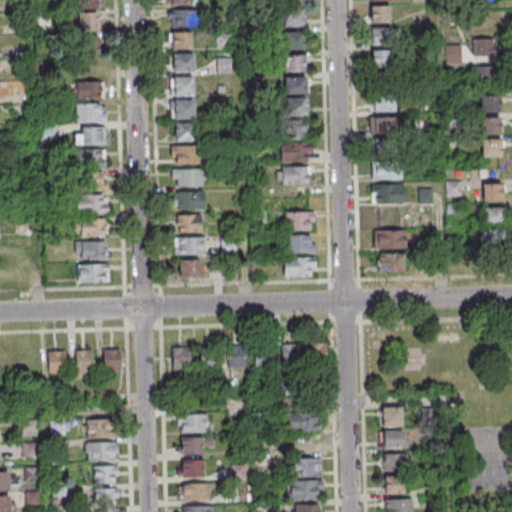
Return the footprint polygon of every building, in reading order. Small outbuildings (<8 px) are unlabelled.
[(96,0),(76,0),(76,9),(97,9),(96,0)] [(391,22),(391,5),(369,5),(369,22),(391,22)] [(304,7),(282,7),(282,26),(303,27),(304,7)] [(169,9),(169,26),(190,26),(190,9),(169,9)] [(97,31),(97,11),(77,11),(77,31),(97,31)] [(370,44),(393,44),(393,27),(370,27),(370,44)] [(168,48),(190,48),(190,32),(168,32),(168,48)] [(304,49),(304,32),(284,32),(284,49),(304,49)] [(79,53),(98,53),(98,36),(79,36),(79,53)] [(495,38),(473,38),(473,56),(495,56),(495,38)] [(370,67),(389,67),(389,49),(370,49),(370,67)] [(193,54),(169,54),(169,71),(193,71),(193,54)] [(305,54),(284,54),(284,71),(305,71),(305,54)] [(231,58),(216,58),(216,73),(231,73),(231,58)] [(473,66),(473,83),(495,83),(495,66),(473,66)] [(193,76),(169,76),(169,95),(193,95),(193,76)] [(285,77),(285,94),(306,94),(306,77),(285,77)] [(103,99),(103,81),(75,81),(75,99),(103,99)] [(372,92),(372,112),(394,112),(394,92),(372,92)] [(500,112),(500,95),(479,95),(479,112),(500,112)] [(170,99),(170,118),(193,118),(193,99),(170,99)] [(75,104),(75,122),(105,122),(105,104),(75,104)] [(395,134),(395,116),(369,116),(369,134),(395,134)] [(503,116),(479,116),(479,134),(503,134),(503,116)] [(171,141),(193,141),(193,122),(171,122),(171,141)] [(307,138),(307,123),(281,123),(281,138),(307,138)] [(57,140),(57,125),(40,125),(40,140),(57,140)] [(105,127),(74,127),(74,145),(105,145),(105,127)] [(481,156),(502,156),(502,138),(481,138),(481,156)] [(400,139),(372,139),(372,157),(400,157),(400,139)] [(311,142),(279,142),(279,161),(311,161),(311,142)] [(170,145),(170,163),(201,163),(201,145),(170,145)] [(105,150),(71,150),(71,166),(105,166),(105,150)] [(401,162),(371,161),(371,178),(401,179),(401,162)] [(276,184),(309,184),(309,166),(276,166),(276,184)] [(171,186),(203,186),(203,168),(171,168),(171,186)] [(77,190),(106,190),(106,172),(77,172),(77,190)] [(460,196),(460,180),(444,180),(444,196),(460,196)] [(503,200),(502,183),(481,183),(481,200),(503,200)] [(401,184),(371,184),(371,203),(401,203),(401,184)] [(173,191),(173,209),(204,209),(204,191),(173,191)] [(107,214),(107,194),(74,194),(74,214),(107,214)] [(503,224),(503,206),(482,206),(482,224),(503,224)] [(284,211),(284,229),(314,229),(314,211),(284,211)] [(202,214),(175,214),(175,231),(202,231),(202,214)] [(106,218),(74,218),(74,235),(106,235),(106,218)] [(479,228),(479,246),(506,246),(506,228),(479,228)] [(405,229),(372,229),(372,248),(405,248),(405,229)] [(314,252),(314,234),(284,234),(284,252),(314,252)] [(173,254),(204,254),(204,237),(173,237),(173,254)] [(74,241),(74,258),(106,258),(106,241),(74,241)] [(377,253),(377,270),(403,270),(403,253),(377,253)] [(315,257),(282,257),(282,275),(315,275),(315,257)] [(199,277),(199,259),(177,259),(177,277),(199,277)] [(108,281),(108,264),(76,264),(76,281),(108,281)] [(297,362),(297,342),(280,342),(280,362),(297,362)] [(326,343),(306,343),(306,363),(326,363),(326,343)] [(245,346),(226,346),(226,369),(245,369),(245,346)] [(254,367),(271,367),(271,346),(254,346),(254,367)] [(188,347),(171,347),(171,370),(189,369),(188,347)] [(219,347),(199,347),(199,369),(219,369),(219,347)] [(102,350),(102,373),(120,373),(120,350),(102,350)] [(74,351),(74,376),(92,376),(92,351),(74,351)] [(65,374),(65,352),(47,352),(47,374),(65,374)] [(401,407),(380,407),(380,428),(401,428),(401,407)] [(286,431),(320,431),(320,410),(286,410),(286,431)] [(210,433),(210,415),(175,415),(175,433),(210,433)] [(86,437),(113,437),(113,419),(86,419),(86,437)] [(381,449),(402,449),(402,431),(381,431),(381,449)] [(203,454),(203,438),(176,438),(176,454),(203,454)] [(117,460),(117,442),(85,442),(85,460),(117,460)] [(406,455),(382,455),(382,473),(406,473),(406,455)] [(321,476),(321,457),(300,457),(300,476),(321,476)] [(203,459),(179,459),(179,477),(203,477),(203,459)] [(91,483),(117,483),(117,465),(91,465),(91,483)] [(0,490),(18,491),(18,472),(0,471),(0,490)] [(404,494),(404,477),(383,477),(383,494),(404,494)] [(320,480),(295,480),(295,498),(320,498),(320,480)] [(209,483),(179,483),(179,500),(209,500),(209,483)] [(117,488),(95,488),(95,507),(117,507),(117,488)] [(26,506),(38,506),(38,491),(26,491),(26,506)] [(0,511),(9,511),(10,495),(0,495),(0,511)] [(385,500),(384,511),(413,511),(413,500),(385,500)]
